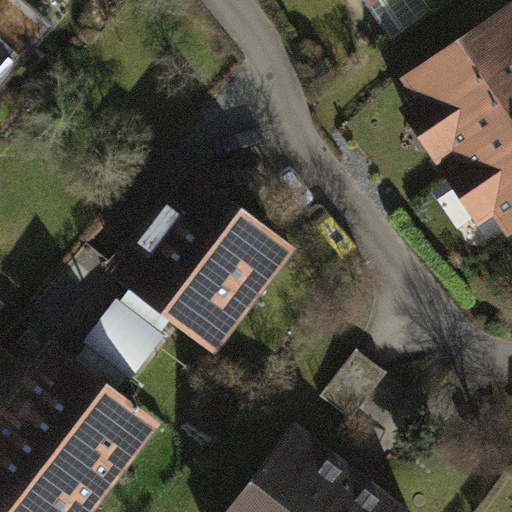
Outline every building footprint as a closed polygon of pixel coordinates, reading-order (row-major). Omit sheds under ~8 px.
[(511,11),(510,9),(411,77),(511,224),(511,11)] [(0,91),(0,111),(10,101),(0,91)] [(184,174),(114,274),(216,345),(287,245),(184,174)] [(53,357),(0,423),(0,511),(79,511),(145,429),(53,357)] [(399,511),(295,431),(231,511),(399,511)]
